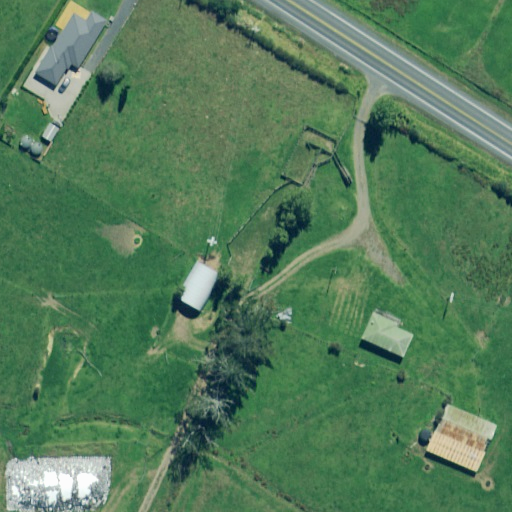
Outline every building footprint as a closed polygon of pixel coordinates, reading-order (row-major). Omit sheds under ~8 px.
[(108,22),(92,12),(86,21),(74,14),(36,73),(56,85),(70,63),(79,68),(108,22)] [(317,151),(300,143),(284,176),(301,184),(317,151)] [(219,274),(197,263),(177,299),(199,311),(219,274)] [(397,322),(374,311),(362,339),(403,358),(413,335),(394,327),(397,322)] [(496,426),(447,405),(427,451),(476,472),(496,426)]
